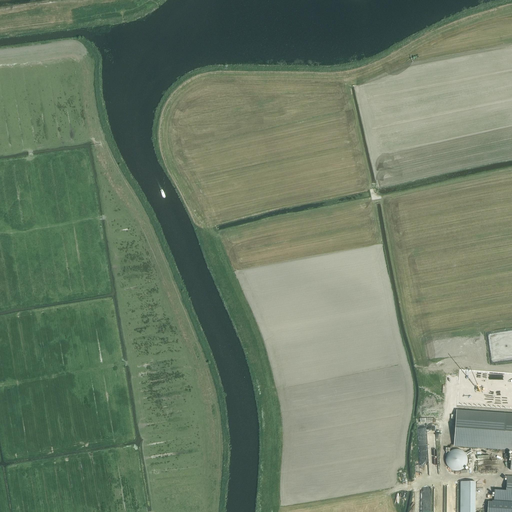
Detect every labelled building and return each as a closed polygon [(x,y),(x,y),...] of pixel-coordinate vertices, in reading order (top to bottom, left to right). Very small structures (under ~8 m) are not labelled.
[(511,373),(461,369),(459,404),(511,408),(511,373)] [(511,414),(456,411),(454,446),(511,449),(511,414)] [(511,476),(507,476),(506,491),(494,490),(494,500),(511,501),(511,476)] [(475,511),(476,482),(460,482),(460,511),(475,511)] [(487,511),(511,511),(511,501),(494,500),(493,501),(491,501),(491,502),(488,502),(487,511)]
